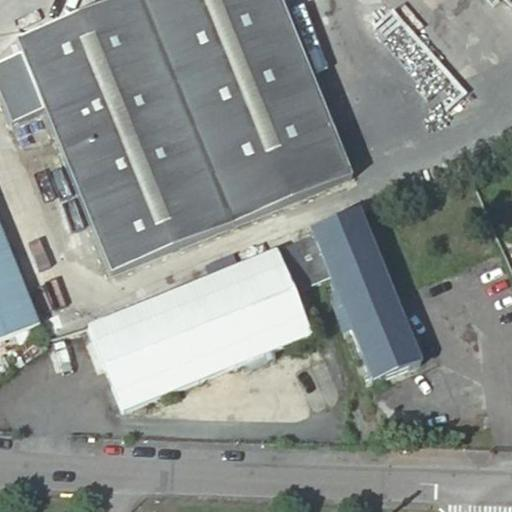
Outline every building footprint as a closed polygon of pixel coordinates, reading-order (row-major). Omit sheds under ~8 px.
[(20,53),(43,109),(110,274),(350,179),(278,0),(115,0),(14,40),(20,53)] [(0,93),(11,122),(43,109),(20,53),(0,60),(0,93)] [(421,365),(359,212),(311,231),(313,237),(294,245),(311,287),(330,279),(373,385),(421,365)] [(0,225),(0,265),(14,260),(0,225)] [(132,309),(91,327),(125,411),(313,333),(297,293),(311,287),(294,245),(132,309)] [(0,347),(43,329),(14,260),(0,265),(0,347)]
